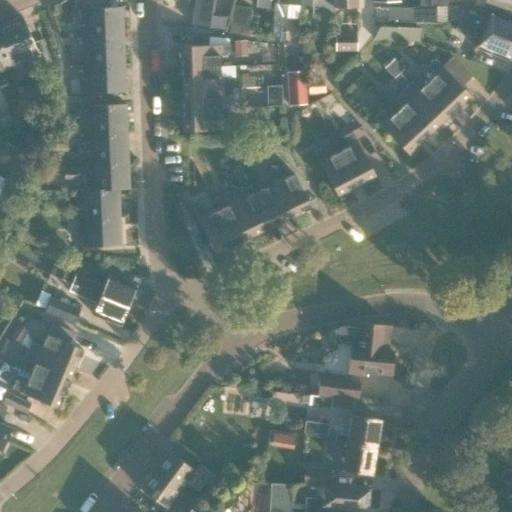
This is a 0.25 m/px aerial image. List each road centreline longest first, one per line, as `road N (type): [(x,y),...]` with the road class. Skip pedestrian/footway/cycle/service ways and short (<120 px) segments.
road 1 (residential): [(179,296),(327,230),(409,183),(493,107),(511,74)]
road 2 (residential): [(179,296),(157,277),(147,251),(135,0)]
road 3 (residential): [(0,498),(68,429),(154,315),(179,296)]
road 4 (residential): [(243,334),(331,316),(425,311),(506,338)]
road 5 (residential): [(91,511),(243,334)]
road 6 (residential): [(394,511),(413,460),(506,338)]
